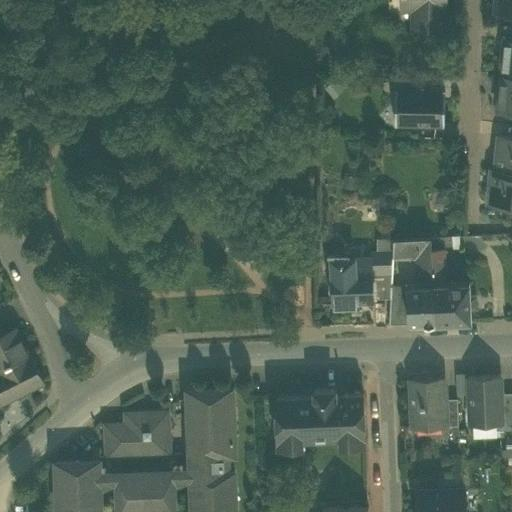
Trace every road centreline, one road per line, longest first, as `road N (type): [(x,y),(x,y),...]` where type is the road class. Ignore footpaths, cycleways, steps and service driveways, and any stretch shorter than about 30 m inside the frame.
road 1 (residential): [(146,359),(383,346)]
road 2 (residential): [(390,511),(383,346)]
road 3 (residential): [(475,0),(470,150)]
road 4 (residential): [(383,346),(511,342)]
